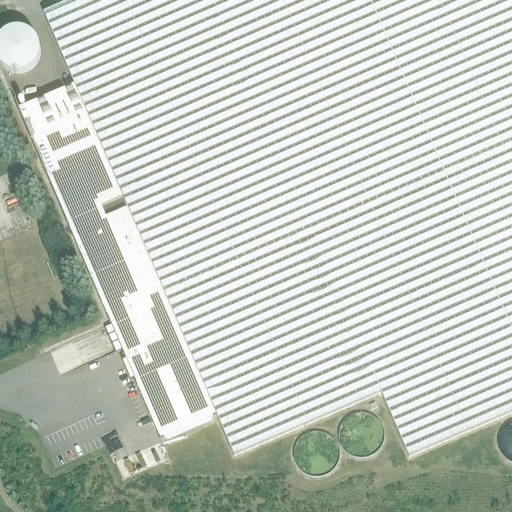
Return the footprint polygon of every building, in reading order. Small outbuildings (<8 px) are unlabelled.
[(511,0),(73,0),(43,13),(74,84),(18,108),(112,325),(122,349),(162,442),(217,418),(234,457),(381,394),(409,458),(511,413),(511,0)] [(0,64),(1,66),(4,68),(7,71),(11,73),(15,74),(19,74),(23,74),(27,72),(30,71),(33,68),(36,65),(38,62),(40,58),(41,54),(41,50),(40,46),(39,42),(37,39),(34,36),(31,33),(28,31),(24,30),(20,29),(16,29),(12,30),(8,32),(5,34),(2,36),(0,38),(0,64)] [(5,203),(19,203),(19,195),(5,195),(5,203)] [(29,411),(35,412),(39,399),(32,398),(29,411)] [(34,418),(43,421),(49,403),(40,400),(34,418)] [(50,416),(60,419),(63,407),(53,404),(50,416)] [(384,440),(384,435),(384,431),(383,428),(380,423),(378,420),(374,417),(370,414),(363,413),(358,413),(354,414),(350,416),(346,419),(343,422),(341,426),(339,430),(339,435),(339,440),(341,445),(343,448),(345,451),(348,454),(352,456),(356,457),(361,458),(365,458),(370,457),(373,455),(378,452),(380,448),(382,445),(384,440)] [(71,419),(67,425),(77,432),(81,426),(71,419)] [(511,420),(508,422),(505,425),(502,428),(499,432),(498,436),(498,441),(498,446),(499,451),(501,454),(504,458),(507,460),(511,462),(511,420)] [(337,459),(338,455),(337,450),(336,447),(334,442),(332,439),(328,436),(324,434),(317,432),(312,432),(308,433),(303,435),(300,438),(297,441),(294,445),(293,450),(293,454),(293,459),(294,464),(296,467),(299,471),(302,473),(306,475),(309,477),(314,477),(319,477),(323,476),(327,474),(331,471),(334,467),(336,464),(337,459)] [(17,494),(25,486),(11,471),(2,480),(17,494)] [(17,497),(25,503),(31,496),(24,489),(17,497)] [(92,511),(101,511),(102,496),(92,497),(92,511)]
